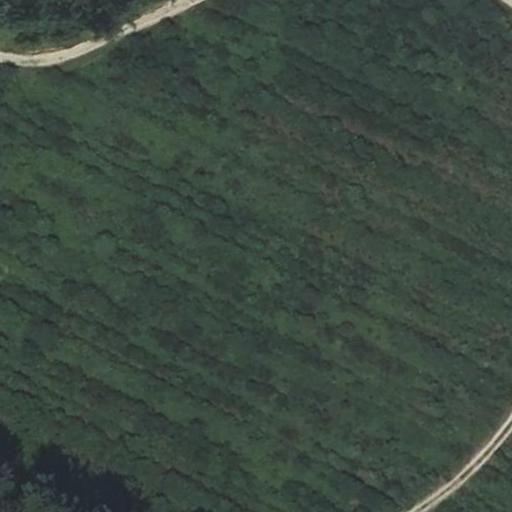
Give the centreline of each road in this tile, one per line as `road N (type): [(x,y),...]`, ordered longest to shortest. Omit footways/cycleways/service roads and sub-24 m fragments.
road 1 (track): [(0,55),(63,55),(194,0)]
road 2 (track): [(511,420),(499,442),(408,511)]
